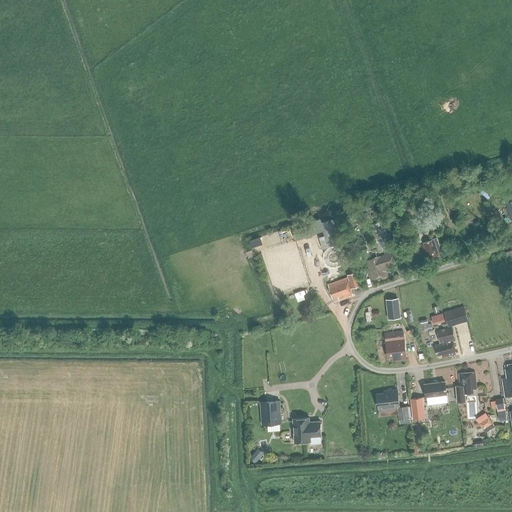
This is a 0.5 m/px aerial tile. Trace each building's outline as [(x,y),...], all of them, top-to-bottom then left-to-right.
[(394,197),(385,201),(388,206),(397,203),(394,197)] [(388,250),(385,245),(394,241),(384,219),(372,225),(374,229),(370,230),(379,251),(383,249),(384,252),(388,250)] [(340,245),(334,220),(321,223),(325,239),(320,240),(322,249),(340,245)] [(291,228),(295,241),(307,237),(303,225),(291,228)] [(422,247),(426,260),(442,255),(437,238),(423,243),(424,246),(422,247)] [(368,266),(373,280),(387,275),(385,268),(395,264),(391,253),(370,260),(371,265),(368,266)] [(360,286),(355,273),(348,276),(349,278),(328,285),(333,298),(338,296),(339,300),(352,295),(350,289),(360,286)] [(386,299),(389,319),(401,318),(399,298),(386,299)] [(444,311),(448,326),(469,321),(465,306),(444,311)] [(364,308),(366,323),(373,323),(371,307),(364,308)] [(455,340),(452,328),(437,331),(440,344),(435,345),(437,356),(441,355),(442,358),(456,354),(453,341),(455,340)] [(392,358),(392,361),(406,359),(403,332),(385,334),(388,358),(392,358)] [(505,398),(511,396),(511,364),(505,366),(507,379),(502,379),(505,398)] [(456,387),(458,402),(466,402),(465,394),(473,393),(473,389),(477,389),(475,372),(459,374),(460,386),(456,387)] [(447,394),(445,382),(424,384),(426,397),(447,394)] [(377,394),(378,408),(399,406),(398,390),(389,391),(390,393),(377,394)] [(411,399),(413,419),(426,418),(423,397),(411,399)] [(507,417),(503,398),(495,399),(496,400),(491,401),(492,409),(497,408),(499,418),(507,417)] [(261,402),(262,425),(281,424),(280,401),(261,402)] [(397,407),(399,420),(409,419),(408,406),(397,407)] [(495,427),(485,413),(476,419),(485,433),(495,427)] [(310,422),(309,418),(293,419),(295,442),(311,441),(311,437),(321,436),(321,421),(310,422)] [(262,456),(256,451),(250,458),(255,463),(262,456)]
